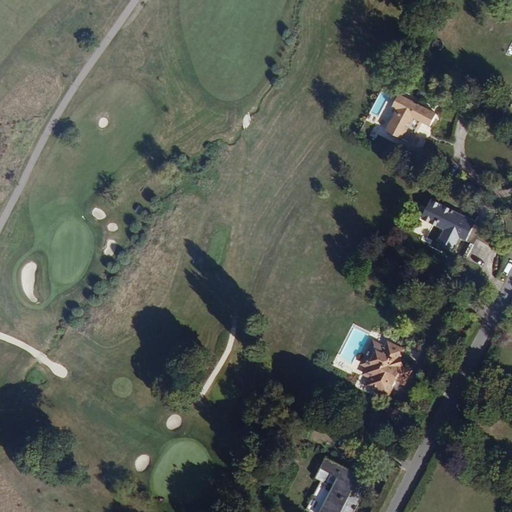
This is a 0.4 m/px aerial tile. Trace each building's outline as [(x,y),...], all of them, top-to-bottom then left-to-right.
[(431,125),(437,113),(401,94),(394,106),(399,109),(388,129),(412,142),(422,121),(431,125)] [(449,135),(455,123),(444,118),(438,129),(449,135)] [(476,225),(477,222),(434,199),(423,218),(446,230),(438,244),(454,252),(461,237),(477,246),(485,230),(476,225)] [(414,370),(400,362),(407,350),(389,341),(386,346),(375,341),(362,364),(369,367),(365,374),(372,378),(368,386),(389,397),(397,381),(406,386),(414,370)] [(355,511),(371,481),(328,458),(318,478),(335,488),(322,511),(355,511)]
